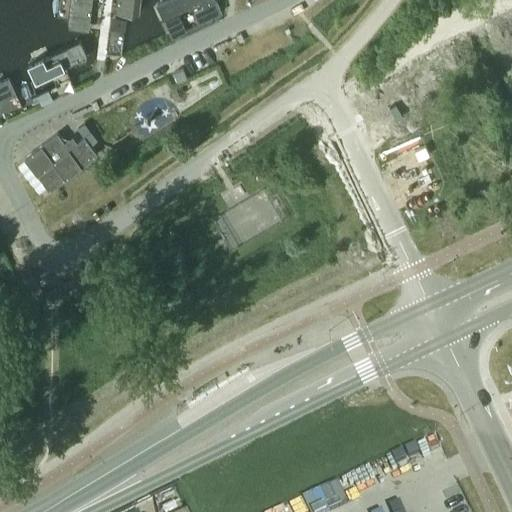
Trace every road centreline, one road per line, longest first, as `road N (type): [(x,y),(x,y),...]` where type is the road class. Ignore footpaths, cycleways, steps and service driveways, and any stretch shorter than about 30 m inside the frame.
road 1 (tertiary): [(429,306),(277,380),(61,511)]
road 2 (tertiary): [(73,511),(130,494),(445,339)]
road 3 (residential): [(52,252),(78,249),(317,80)]
road 4 (residential): [(0,134),(284,0)]
road 5 (residential): [(317,80),(429,306)]
road 6 (tertiary): [(511,479),(445,339)]
